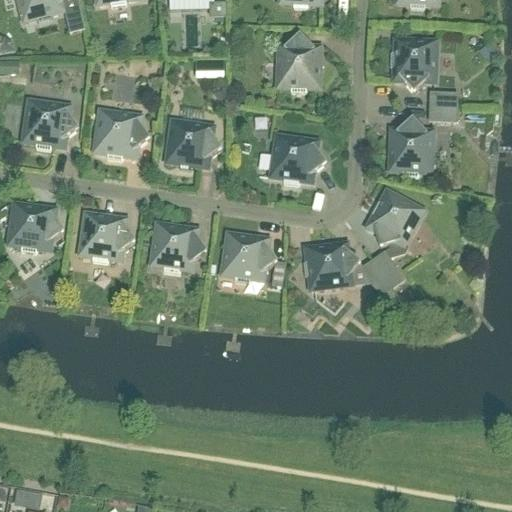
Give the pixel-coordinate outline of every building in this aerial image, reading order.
[(17,0),(25,27),(38,24),(39,27),(53,23),(52,20),(65,17),(63,7),(66,0),(17,0)] [(96,0),(98,10),(112,8),(112,12),(127,10),(126,6),(140,4),(139,0),(96,0)] [(280,0),(281,9),(294,10),(294,13),(309,14),(309,10),(322,11),(323,1),(324,0),(280,0)] [(353,0),(343,0),(342,24),(352,25),(354,0),(353,0)] [(426,10),(439,11),(439,0),(397,0),(397,9),(411,10),(411,13),(426,14),(426,10)] [(228,7),(211,8),(211,22),(228,21),(228,7)] [(83,36),(79,18),(66,21),(70,39),(83,36)] [(279,51),(278,93),(292,94),(292,97),(307,98),(307,94),(320,95),(322,53),(311,52),(301,41),(290,52),(279,51)] [(1,42),(0,42),(0,60),(15,57),(13,48),(1,42)] [(426,88),(436,89),(438,47),(396,45),(395,59),(392,59),(391,73),(395,74),(394,87),(404,87),(415,99),(426,88)] [(225,67),(211,67),(211,79),(225,79),(225,67)] [(431,113),(457,114),(458,100),(432,99),(431,113)] [(30,106),(24,148),(37,150),(37,154),(51,156),(52,152),(65,154),(67,144),(79,135),(70,122),(71,112),(30,106)] [(431,113),(430,127),(457,128),(457,114),(431,113)] [(143,122),(101,116),(95,158),(109,160),(108,164),(123,166),(123,162),(137,164),(138,154),(150,145),(141,132),(143,122)] [(404,181),(419,182),(419,178),(432,179),(434,137),(424,136),(413,125),(402,136),(392,135),(390,177),(404,178),(404,181)] [(215,133),(173,127),(167,168),(181,170),(180,174),(195,176),(195,172),(209,174),(210,164),(223,155),(213,143),(215,133)] [(319,147),(277,141),(271,183),(285,185),(284,188),(299,190),(300,187),(313,189),(314,179),(327,170),(317,157),(319,147)] [(374,222),(368,233),(377,238),(381,253),(396,249),(405,253),(425,216),(388,197),(381,209),(378,207),(371,220),(374,222)] [(37,255),(51,257),(52,247),(65,237),(55,225),(57,215),(15,209),(9,251),(23,253),(22,256),(37,258),(37,255)] [(109,265),(122,267),(124,257),(136,247),(127,235),(128,225),(86,219),(81,261),(94,263),(94,266),(108,268),(109,265)] [(165,276),(180,279),(180,275),(194,277),(195,267),(207,258),(198,245),(199,235),(158,229),(152,271),(165,273),(165,276)] [(236,286),(250,289),(251,285),(264,287),(266,277),(278,268),(269,255),(270,245),(228,239),(223,281),(236,283),(236,286)] [(311,296),(353,291),(352,281),(361,269),(349,259),(348,249),(306,254),(308,268),(304,268),(306,283),(310,282),(311,296)] [(405,286),(386,258),(374,266),(393,294),(405,286)] [(363,274),(382,302),(388,312),(400,304),(393,294),(374,266),(363,274)] [(9,493),(0,491),(0,504),(7,506),(9,493)]
